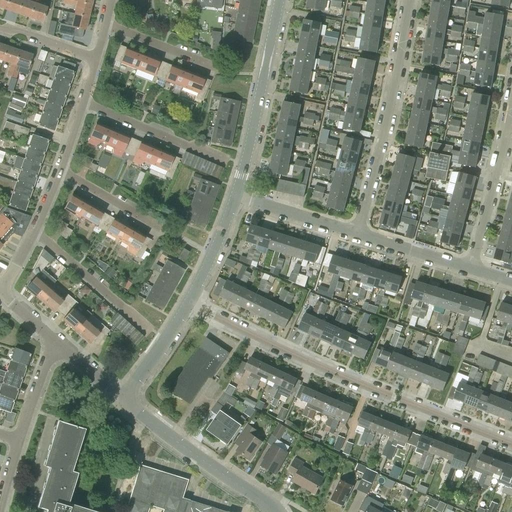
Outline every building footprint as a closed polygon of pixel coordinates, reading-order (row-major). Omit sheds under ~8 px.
[(0,0),(0,7),(6,10),(9,0),(0,0)] [(9,0),(6,10),(18,14),(22,0),(9,0)] [(23,0),(22,0),(18,14),(30,18),(35,4),(31,2),(23,0)] [(35,0),(35,4),(30,18),(42,22),(47,8),(38,5),(39,1),(40,1),(40,0),(35,0)] [(76,7),(74,14),(89,17),(91,5),(70,0),(63,0),(62,4),(76,7)] [(214,0),(214,8),(221,9),(222,0),(214,0)] [(240,2),(238,9),(258,13),(260,0),(233,0),(233,1),(240,2)] [(327,0),(308,0),(307,7),(325,11),(327,0)] [(342,2),(331,0),(330,7),(341,9),(342,2)] [(368,2),(366,14),(384,17),(386,5),(368,2)] [(432,3),(430,15),(448,18),(450,6),(432,3)] [(134,7),(133,18),(146,23),(146,14),(140,13),(141,8),(134,7)] [(466,8),(455,7),(454,13),(464,15),(466,8)] [(238,9),(235,25),(255,28),(258,13),(238,9)] [(360,13),(349,11),(348,18),(359,20),(360,13)] [(469,11),(467,21),(478,23),(485,24),(502,28),(504,16),(487,13),(486,18),(475,16),(476,12),(469,11)] [(60,24),(57,33),(73,37),(75,28),(84,29),(86,30),(89,17),(74,14),(67,12),(64,25),(60,24)] [(366,14),(364,26),(382,29),(384,17),(366,14)] [(430,15),(428,27),(446,30),(448,18),(430,15)] [(305,19),(302,31),(320,35),(323,22),(305,19)] [(468,22),(467,28),(477,30),(478,23),(467,21),(467,22),(468,22)] [(485,24),(482,36),(500,39),(502,28),(485,24)] [(255,28),(235,25),(233,39),(252,43),(255,28)] [(364,26),(362,38),(380,41),(382,29),(364,26)] [(428,27),(426,38),(444,41),(445,34),(450,35),(450,37),(460,39),(461,33),(451,31),(446,30),(428,27)] [(302,31),(300,43),(317,47),(320,35),(302,31)] [(356,36),(346,35),(344,42),(355,43),(356,36)] [(325,36),(323,43),(333,45),(336,45),(338,38),(335,38),(325,36)] [(482,36),(480,48),(498,51),(500,39),(482,36)] [(380,41),(362,38),(360,50),(378,53),(380,41)] [(426,38),(424,50),(442,53),(442,54),(447,55),(457,57),(459,57),(459,56),(460,51),(454,50),(448,49),(448,50),(442,49),(444,41),(426,38)] [(218,52),(220,40),(211,39),(210,48),(209,49),(214,51),(218,53),(218,52)] [(300,43),(298,55),(315,58),(317,47),(300,43)] [(474,47),(464,45),(463,52),(473,54),(474,47)] [(7,47),(3,61),(10,63),(6,76),(11,78),(20,51),(7,47)] [(120,63),(137,69),(143,54),(126,47),(120,63)] [(480,48),(478,60),(496,63),(498,51),(480,48)] [(424,50),(422,63),(440,65),(442,54),(442,53),(424,50)] [(20,51),(11,78),(16,79),(18,72),(28,75),(32,65),(29,64),(32,55),(20,51)] [(143,54),(137,69),(154,76),(160,61),(143,54)] [(298,55),(295,67),(313,70),(315,58),(298,55)] [(356,69),(374,73),(376,61),(359,57),(356,69)] [(330,62),(320,59),(319,66),(333,68),(333,66),(332,66),(333,63),(330,62)] [(36,60),(33,70),(40,73),(43,63),(36,60)] [(478,60),(476,72),(494,75),(496,63),(478,60)] [(165,81),(182,87),(188,72),(171,65),(165,81)] [(355,75),(354,81),(371,85),(374,73),(356,69),(356,70),(350,68),(336,65),(335,71),(349,74),(349,73),(355,75)] [(58,67),(54,79),(70,84),(74,73),(58,67)] [(295,67),(293,78),(310,82),(313,70),(295,67)] [(188,72),(182,87),(199,94),(205,79),(188,72)] [(476,72),(474,84),(481,86),(480,89),(491,91),(491,87),(492,88),(494,75),(476,72)] [(421,73),(418,85),(435,89),(441,90),(451,93),(451,92),(452,87),(442,84),(442,85),(436,84),(438,77),(421,73)] [(31,75),(28,82),(35,85),(37,77),(31,75)] [(310,82),(293,78),(290,90),(308,94),(310,82)] [(54,79),(50,90),(66,96),(70,84),(54,79)] [(13,91),(16,82),(10,80),(7,89),(13,91)] [(354,81),(351,93),(369,96),(371,85),(354,81)] [(325,85),(315,83),(314,89),(324,92),(324,90),(328,91),(329,86),(325,85)] [(418,85),(416,97),(433,100),(435,89),(418,85)] [(24,94),(30,97),(33,90),(26,88),(24,94)] [(345,91),(331,88),(331,89),(334,90),(333,96),(344,98),(345,91)] [(50,90),(46,101),(62,107),(66,96),(50,90)] [(441,90),(439,96),(450,99),(451,93),(441,90)] [(220,101),(218,112),(237,116),(240,102),(221,98),(222,95),(213,93),(211,99),(220,101)] [(351,93),(349,105),(366,108),(369,96),(351,93)] [(471,105),(488,108),(491,97),(473,93),(471,105)] [(11,103),(24,108),(27,99),(14,94),(11,103)] [(416,97),(413,109),(430,112),(436,114),(436,113),(448,116),(449,111),(447,111),(447,110),(431,107),(433,100),(416,97)] [(44,105),(41,113),(58,119),(62,107),(46,101),(45,102),(37,99),(36,102),(44,105)] [(284,101),(281,113),(299,117),(301,104),(284,101)] [(464,104),(454,101),(453,108),(463,110),(464,104)] [(8,107),(20,112),(22,108),(10,103),(8,107)] [(331,107),(329,113),(363,121),(366,108),(349,105),(347,112),(341,111),(341,109),(331,107)] [(468,117),(486,120),(488,108),(471,105),(468,117)] [(413,109),(411,120),(427,124),(430,112),(413,109)] [(7,110),(4,118),(14,121),(13,122),(21,124),(24,117),(15,114),(16,112),(7,110)] [(218,112),(215,128),(234,132),(237,116),(218,112)] [(363,121),(329,113),(326,112),(325,118),(328,119),(338,122),(339,120),(345,122),(343,128),(361,132),(363,121)] [(58,119),(41,113),(41,114),(39,113),(37,116),(40,117),(38,123),(34,121),(33,124),(53,131),(58,119)] [(281,113),(279,125),(296,128),(297,122),(303,123),(303,124),(313,126),(314,120),(304,118),(299,117),(281,113)] [(436,113),(436,114),(434,120),(444,122),(446,116),(448,116),(436,113)] [(466,129),(483,132),(486,120),(468,117),(466,129)] [(411,120),(408,132),(425,136),(427,124),(411,120)] [(6,122),(4,128),(27,135),(29,129),(6,122)] [(100,143),(106,145),(113,130),(96,123),(87,143),(95,146),(100,143)] [(279,125),(277,136),(310,143),(311,138),(300,136),(300,137),(295,136),(296,128),(279,125)] [(459,127),(449,125),(448,131),(458,133),(459,127)] [(234,132),(215,128),(212,142),(231,146),(234,132)] [(464,140),(481,144),(483,132),(466,129),(464,140)] [(113,130),(106,145),(112,148),(113,154),(121,158),(123,152),(129,137),(113,130)] [(425,136),(408,132),(405,144),(422,148),(425,136)] [(32,135),(28,147),(44,152),(48,141),(32,135)] [(277,136),(274,148),(292,152),(293,145),(298,146),(298,148),(308,150),(310,143),(277,136)] [(345,137),(342,148),(360,153),(363,141),(345,137)] [(320,138),(319,142),(337,147),(338,142),(328,139),(327,140),(320,138)] [(461,152),(479,156),(481,144),(464,140),(461,152)] [(145,162),(151,164),(157,149),(140,142),(134,157),(131,162),(140,166),(145,162)] [(337,147),(319,142),(318,148),(325,150),(325,151),(335,154),(337,147)] [(27,150),(24,158),(40,164),(44,152),(28,147),(23,145),(22,148),(27,150)] [(446,155),(451,156),(451,155),(460,157),(459,164),(476,168),(479,156),(461,152),(452,150),(453,147),(448,146),(446,155)] [(274,148),(272,160),(289,163),(292,152),(274,148)] [(342,148),(339,160),(357,164),(360,153),(342,148)] [(157,149),(151,164),(168,171),(174,156),(157,149)] [(190,154),(185,152),(184,154),(180,163),(186,166),(190,154)] [(438,169),(443,170),(448,172),(451,157),(451,156),(446,155),(441,154),(436,153),(431,152),(431,153),(430,153),(427,167),(433,168),(438,169)] [(100,165),(108,168),(112,156),(104,154),(100,165)] [(186,166),(191,168),(196,157),(190,154),(186,166)] [(398,154),(395,165),(413,170),(416,158),(398,154)] [(82,166),(94,173),(97,166),(91,163),(93,159),(87,157),(82,166)] [(201,159),(196,157),(191,168),(197,170),(201,159)] [(24,158),(20,170),(36,175),(40,164),(24,158)] [(207,162),(201,159),(197,170),(202,173),(207,162)] [(289,163),(272,160),(269,172),(287,176),(289,163)] [(339,160),(336,171),(353,176),(357,164),(339,160)] [(316,161),(315,166),(330,170),(332,165),(316,161)] [(202,173),(208,175),(213,164),(207,162),(202,173)] [(208,175),(213,178),(218,166),(213,164),(208,175)] [(305,167),(294,164),(293,172),(303,174),(305,167)] [(395,165),(392,176),(409,181),(411,175),(417,176),(418,171),(413,170),(395,165)] [(224,169),(218,166),(213,178),(219,180),(224,169)] [(330,170),(315,166),(315,167),(320,168),(318,174),(329,177),(330,170)] [(303,182),(310,183),(313,168),(306,167),(303,182)] [(20,170),(16,182),(32,187),(36,175),(20,170)] [(336,171),(333,183),(350,188),(353,176),(336,171)] [(456,184),(473,189),(476,177),(459,173),(456,184)] [(392,176),(389,188),(406,193),(409,181),(392,176)] [(200,179),(195,193),(214,200),(219,186),(200,179)] [(277,191),(284,192),(286,181),(279,179),(277,191)] [(284,192),(290,194),(293,182),(286,181),(284,192)] [(16,182),(12,193),(28,198),(32,187),(16,182)] [(290,194),(297,195),(300,183),(293,182),(290,194)] [(300,183),(297,195),(304,197),(307,185),(300,183)] [(333,183),(330,195),(347,199),(350,188),(333,183)] [(453,196),(470,200),(473,189),(456,184),(453,196)] [(389,188),(386,200),(403,205),(406,193),(389,188)] [(413,189),(412,194),(422,197),(423,192),(413,189)] [(324,193),(314,190),(312,197),(322,199),(324,193)] [(28,198),(12,193),(8,205),(24,210),(28,198)] [(195,193),(190,207),(209,214),(214,200),(195,193)] [(422,197),(412,194),(410,200),(420,203),(422,197)] [(63,209),(79,218),(87,204),(72,195),(63,209)] [(347,199),(330,195),(327,207),(344,211),(347,199)] [(431,208),(432,203),(434,198),(427,196),(424,206),(431,208)] [(450,208),(467,212),(470,200),(453,196),(450,208)] [(445,201),(434,198),(432,203),(447,207),(444,206),(445,201)] [(386,200),(383,212),(405,218),(406,213),(401,212),(403,205),(386,200)] [(447,219),(464,224),(467,212),(450,208),(449,209),(447,208),(447,207),(432,203),(431,208),(442,212),(443,211),(449,212),(447,219)] [(79,218),(100,230),(104,224),(98,221),(103,213),(87,204),(79,218)] [(4,207),(0,211),(0,215),(0,216),(0,215),(0,247),(1,246),(13,233),(21,237),(31,217),(4,207)] [(209,214),(190,207),(185,221),(204,228),(209,214)] [(383,212),(380,223),(389,226),(394,227),(397,228),(399,221),(404,223),(404,224),(408,225),(415,227),(416,227),(418,221),(415,221),(415,220),(405,218),(383,212)] [(406,213),(405,218),(415,220),(417,215),(407,212),(406,213)] [(100,230),(121,242),(129,228),(114,219),(109,227),(104,224),(100,230)] [(445,226),(444,231),(461,235),(464,224),(447,219),(445,226)] [(429,221),(427,226),(438,229),(439,225),(439,223),(438,223),(429,221)] [(62,222),(56,231),(66,240),(72,231),(66,227),(67,225),(62,222)] [(251,224),(246,241),(253,243),(251,249),(250,249),(247,258),(249,259),(253,260),(256,251),(258,245),(263,228),(251,224)] [(511,226),(504,224),(501,236),(511,238),(511,226)] [(436,235),(438,229),(427,226),(426,232),(436,235)] [(129,228),(121,242),(127,245),(127,251),(140,259),(147,247),(141,244),(145,237),(129,228)] [(258,245),(269,249),(275,231),(263,228),(258,245)] [(275,231),(269,249),(275,250),(274,256),(279,258),(281,252),(286,235),(275,231)] [(461,235),(444,231),(441,243),(458,247),(461,235)] [(281,252),(292,256),(298,239),(286,235),(281,252)] [(511,238),(501,236),(498,248),(511,251),(511,238)] [(298,239),(292,256),(303,259),(304,259),(309,242),(298,239)] [(75,248),(86,254),(90,248),(78,241),(75,248)] [(298,275),(296,282),(297,282),(300,283),(302,276),(304,277),(307,267),(306,267),(308,261),(315,263),(321,246),(309,242),(304,259),(303,259),(302,265),(301,265),(298,275)] [(326,248),(321,246),(315,263),(321,265),(326,248)] [(511,262),(511,251),(498,248),(494,260),(511,264),(511,262)] [(39,300),(50,288),(53,284),(48,279),(45,283),(37,276),(41,272),(53,258),(43,249),(31,272),(36,276),(26,288),(39,300)] [(177,259),(183,262),(189,253),(183,249),(177,259)] [(261,252),(256,251),(253,260),(253,261),(258,263),(261,252)] [(340,276),(346,259),(334,255),(328,272),(335,274),(333,280),(332,280),(330,288),(329,290),(335,292),(338,282),(340,276)] [(276,268),(279,258),(273,256),(269,266),(270,266),(268,271),(274,273),(275,268),(276,268)] [(236,268),(239,261),(229,257),(226,264),(236,268)] [(284,260),(279,258),(276,268),(281,270),(284,260)] [(340,276),(352,279),(357,263),(346,259),(340,276)] [(167,261),(159,274),(177,283),(184,270),(167,261)] [(296,263),(293,273),(298,275),(301,265),(296,263)] [(352,279),(363,283),(368,266),(357,263),(352,279)] [(236,278),(242,281),(246,272),(246,271),(247,267),(243,265),(241,269),(240,269),(236,278)] [(363,283),(375,287),(380,270),(368,266),(363,283)] [(104,273),(110,278),(116,272),(110,267),(104,273)] [(378,294),(375,304),(381,306),(384,296),(383,296),(385,290),(386,290),(391,273),(380,270),(375,287),(381,289),(379,294),(378,294)] [(246,272),(242,281),(246,283),(251,274),(246,272)] [(391,273),(386,290),(398,294),(403,277),(391,273)] [(159,274),(152,287),(170,296),(177,283),(159,274)] [(252,312),(263,318),(271,301),(264,298),(266,293),(268,294),(272,284),(275,278),(270,276),(267,282),(268,282),(252,312)] [(242,307),(252,312),(268,282),(267,282),(262,279),(257,288),(259,289),(256,294),(250,291),(242,307)] [(220,296),(231,302),(239,286),(228,280),(220,296)] [(423,302),(429,285),(417,281),(414,293),(408,291),(404,303),(410,305),(412,298),(419,301),(417,306),(415,306),(412,316),(418,318),(422,308),(421,308),(423,302)] [(320,285),(317,293),(333,298),(335,292),(329,290),(330,288),(320,285)] [(423,302),(435,306),(440,289),(429,285),(423,302)] [(231,302),(242,307),(250,291),(239,286),(231,302)] [(170,296),(152,287),(145,300),(163,310),(170,296)] [(352,297),(358,299),(361,289),(355,287),(352,297)] [(63,300),(68,304),(72,299),(67,295),(63,299),(50,288),(39,300),(53,312),(63,300)] [(361,289),(358,299),(363,301),(366,290),(361,289)] [(440,289),(435,306),(446,309),(452,292),(440,289)] [(279,299),(285,302),(289,292),(284,290),(279,299)] [(289,292),(285,302),(290,304),(294,295),(289,292)] [(444,315),(441,325),(442,325),(447,326),(450,317),(448,316),(450,310),(458,313),(463,296),(452,292),(446,309),(444,315)] [(310,334),(317,318),(316,318),(318,313),(319,313),(324,304),(323,303),(325,298),(320,296),(313,310),(314,311),(312,316),(306,313),(301,311),(299,316),(297,322),(301,324),(299,329),(310,334)] [(384,296),(381,306),(386,307),(389,298),(384,296)] [(458,330),(465,332),(468,322),(467,322),(469,316),(470,317),(475,299),(463,296),(458,313),(464,315),(462,320),(461,320),(458,330)] [(62,320),(76,332),(87,319),(74,308),(77,303),(72,299),(68,304),(73,308),(62,320)] [(475,299),(470,317),(481,320),(487,303),(475,299)] [(263,318),(274,323),(282,307),(271,301),(263,318)] [(367,302),(365,308),(378,313),(381,307),(367,302)] [(506,330),(507,330),(511,313),(511,305),(502,303),(497,320),(503,322),(502,327),(495,325),(492,335),(498,337),(497,343),(502,345),(503,340),(506,330)] [(328,306),(324,304),(319,313),(324,316),(328,306)] [(282,307),(274,323),(285,328),(293,312),(282,307)] [(427,309),(422,308),(418,318),(424,319),(427,309)] [(335,320),(341,323),(345,313),(339,311),(335,320)] [(109,322),(114,327),(122,317),(117,313),(109,322)] [(345,313),(341,323),(346,326),(351,316),(345,313)] [(438,313),(435,323),(437,323),(436,325),(440,326),(441,324),(441,325),(444,315),(438,313)] [(114,327),(118,331),(126,322),(122,317),(114,327)] [(310,334),(321,339),(328,323),(317,318),(310,334)] [(87,319),(76,332),(90,344),(100,332),(105,336),(109,331),(101,324),(97,328),(87,319)] [(343,349),(353,354),(367,324),(361,321),(357,330),(358,331),(356,336),(350,333),(343,349)] [(118,331),(123,335),(131,326),(126,322),(118,331)] [(321,339),(331,344),(339,328),(328,323),(321,339)] [(367,324),(353,354),(364,359),(372,343),(365,340),(367,335),(368,336),(372,326),(367,324)] [(123,335),(127,339),(135,330),(131,326),(123,335)] [(331,344),(343,349),(350,333),(339,328),(331,344)] [(127,339),(132,343),(139,334),(135,330),(127,339)] [(376,365),(387,369),(394,353),(393,352),(395,347),(396,347),(400,338),(399,337),(400,334),(395,332),(390,345),(391,345),(389,351),(383,348),(376,365)] [(139,334),(132,343),(136,347),(144,338),(139,334)] [(459,336),(456,342),(467,346),(469,340),(459,336)] [(189,363),(209,377),(212,379),(230,354),(206,338),(189,363)] [(405,339),(400,338),(396,347),(401,349),(405,339)] [(456,342),(454,347),(465,351),(467,346),(456,342)] [(398,374),(410,378),(423,346),(416,344),(410,359),(405,357),(398,374)] [(410,378),(421,383),(428,366),(421,364),(427,348),(423,346),(410,378)] [(465,351),(454,347),(452,352),(463,357),(465,351)] [(14,349),(10,360),(26,366),(30,354),(14,349)] [(435,362),(441,365),(445,355),(439,352),(435,362)] [(387,369),(398,374),(405,357),(394,353),(387,369)] [(445,355),(441,365),(446,367),(450,357),(445,355)] [(475,365),(482,368),(486,357),(480,355),(475,365)] [(247,364),(245,369),(252,372),(246,385),(251,388),(263,363),(251,357),(247,364)] [(482,368),(487,370),(491,359),(486,357),(482,368)] [(487,370),(491,371),(496,361),(491,359),(487,370)] [(10,360),(6,372),(22,378),(26,366),(10,360)] [(491,371),(497,374),(501,363),(496,361),(491,371)] [(209,377),(189,363),(170,391),(190,405),(209,377)] [(262,377),(269,380),(274,368),(263,363),(251,388),(256,390),(262,377)] [(497,374),(502,376),(506,365),(501,363),(497,374)] [(502,376),(507,378),(511,367),(506,365),(502,376)] [(421,383),(432,387),(439,371),(428,366),(421,383)] [(269,396),(274,398),(286,374),(274,368),(269,380),(275,383),(269,396)] [(0,376),(4,377),(2,384),(18,389),(22,378),(6,372),(0,370),(0,376)] [(439,371),(432,387),(443,392),(450,375),(439,371)] [(477,371),(473,381),(479,384),(483,374),(477,371)] [(286,374),(274,398),(279,400),(281,395),(288,399),(297,379),(286,374)] [(477,409),(488,413),(503,376),(501,375),(499,380),(497,384),(493,382),(490,390),(491,390),(489,394),(483,392),(477,409)] [(488,413),(499,417),(506,401),(498,398),(500,392),(501,393),(507,378),(503,376),(488,413)] [(454,400),(466,404),(472,388),(460,383),(454,400)] [(2,384),(0,388),(0,395),(14,401),(18,389),(2,384)] [(302,415),(307,418),(318,393),(306,387),(300,399),(308,402),(302,415)] [(466,404),(477,409),(483,392),(472,388),(466,404)] [(316,411),(323,414),(330,398),(328,397),(329,394),(324,392),(322,394),(318,393),(307,418),(312,420),(316,411)] [(237,401),(224,393),(217,403),(223,407),(227,402),(234,407),(237,401)] [(14,401),(0,395),(0,413),(2,410),(9,413),(14,401)] [(257,408),(259,403),(249,398),(246,403),(257,408)] [(325,431),(329,432),(331,428),(342,403),(330,398),(323,414),(329,417),(325,426),(326,426),(325,431)] [(511,403),(506,401),(499,417),(511,422),(511,418),(511,403)] [(342,403),(331,428),(336,430),(339,421),(341,417),(348,420),(353,408),(342,403)] [(276,419),(283,422),(289,410),(282,407),(276,419)] [(241,426),(221,412),(208,430),(228,444),(241,426)] [(364,446),(366,442),(365,442),(375,417),(363,412),(358,425),(366,427),(360,440),(361,440),(359,444),(364,446)] [(375,431),(383,434),(388,422),(375,417),(365,442),(366,442),(370,444),(374,435),(375,431)] [(387,456),(399,426),(388,422),(383,434),(389,437),(382,455),(387,457),(387,456)] [(51,470),(39,509),(45,511),(44,511),(86,511),(65,506),(74,475),(68,474),(81,429),(60,423),(46,469),(51,470)] [(272,436),(280,440),(287,428),(279,423),(272,436)] [(237,451),(250,459),(262,443),(253,436),(256,431),(248,425),(241,436),(246,439),(237,451)] [(399,426),(387,456),(392,458),(399,440),(407,443),(411,431),(399,426)] [(417,447),(415,452),(422,455),(417,467),(417,468),(419,468),(422,470),(423,470),(434,440),(429,438),(430,436),(424,434),(424,436),(422,435),(417,447)] [(333,449),(340,452),(345,439),(338,436),(333,449)] [(434,440),(423,470),(427,471),(434,454),(441,457),(446,445),(434,440)] [(347,442),(342,453),(349,455),(353,444),(347,442)] [(261,467),(275,475),(287,453),(274,445),(261,467)] [(446,445),(441,457),(452,461),(453,462),(458,449),(446,445)] [(447,474),(444,482),(445,482),(450,484),(456,468),(463,471),(465,466),(470,454),(469,454),(458,449),(453,462),(452,461),(451,465),(447,475),(447,474)] [(488,472),(489,472),(493,460),(481,455),(479,460),(475,459),(471,469),(482,473),(477,485),(478,485),(477,489),(479,489),(477,494),(480,495),(482,487),(483,487),(488,475),(487,475),(488,472)] [(288,471),(296,476),(293,482),(315,494),(324,479),(302,467),(304,463),(295,458),(288,471)] [(498,483),(505,464),(493,460),(489,472),(500,476),(498,483)] [(446,463),(442,472),(447,474),(447,475),(451,465),(446,463)] [(357,490),(367,495),(372,484),(373,485),(378,473),(357,464),(355,470),(363,474),(361,479),(362,479),(357,490)] [(502,493),(507,495),(511,482),(511,466),(505,464),(498,483),(505,485),(502,493)] [(389,476),(397,479),(401,469),(393,466),(389,476)] [(151,511),(230,511),(231,509),(213,503),(215,497),(198,491),(199,488),(186,484),(188,478),(165,471),(151,511)] [(407,474),(405,481),(414,484),(416,478),(407,474)] [(492,477),(488,475),(483,487),(484,488),(485,485),(489,486),(492,477)] [(389,478),(386,485),(395,489),(398,482),(389,478)] [(349,485),(340,481),(331,500),(343,507),(351,491),(347,489),(349,485)]
